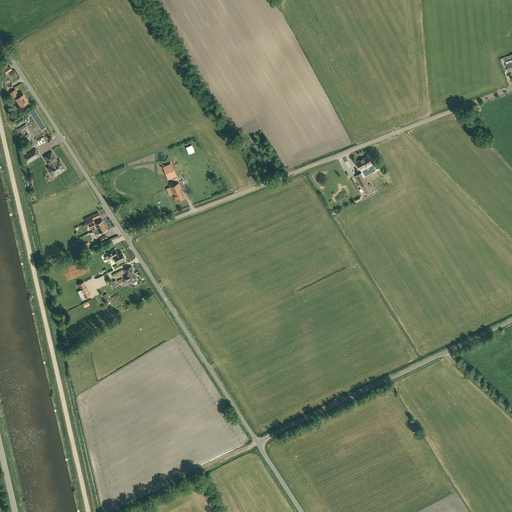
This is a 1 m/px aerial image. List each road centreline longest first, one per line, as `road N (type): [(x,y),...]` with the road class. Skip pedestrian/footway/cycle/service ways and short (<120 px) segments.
road 1 (unclassified): [(258,442),(0,41)]
road 2 (track): [(125,237),(511,87)]
road 3 (track): [(0,123),(88,511)]
road 4 (unclassified): [(258,442),(511,320)]
